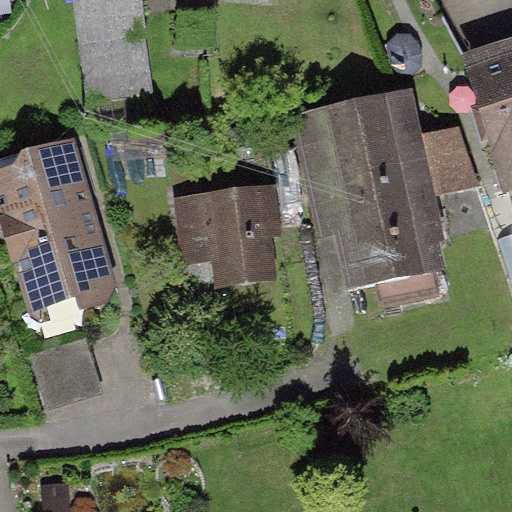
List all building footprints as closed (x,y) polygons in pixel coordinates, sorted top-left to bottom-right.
[(78,0),(94,95),(160,84),(146,0),(78,0)] [(511,45),(463,59),(503,199),(511,196),(511,45)] [(455,277),(411,91),(318,113),(363,299),(455,277)] [(124,299),(73,141),(0,164),(0,212),(37,327),(124,299)] [(275,186),(212,195),(225,293),(288,284),(275,186)]
